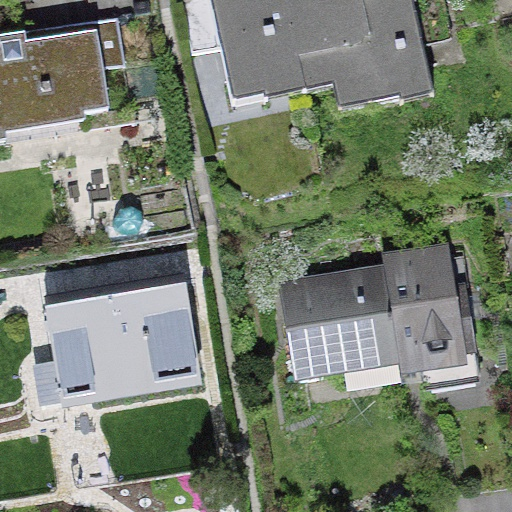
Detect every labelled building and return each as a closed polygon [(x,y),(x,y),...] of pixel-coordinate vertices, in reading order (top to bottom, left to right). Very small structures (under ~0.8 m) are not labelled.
[(231,107),(304,94),(296,49),(322,45),(314,0),(288,0),(180,0),(183,19),(214,13),(231,107)] [(415,0),(314,0),(322,45),(296,49),(304,94),(331,89),(336,116),(433,99),(415,0)] [(115,47),(0,62),(0,158),(128,142),(115,47)] [(451,260),(383,272),(401,370),(419,367),(422,384),(472,375),(451,260)] [(304,388),(401,370),(383,272),(286,290),(304,388)] [(208,307),(54,330),(70,435),(223,413),(208,307)] [(511,456),(504,412),(449,422),(459,479),(511,469),(511,456)] [(103,511),(96,458),(0,470),(0,511),(103,511)]
